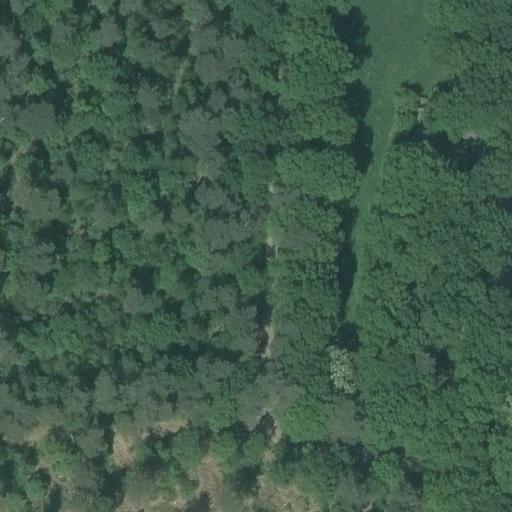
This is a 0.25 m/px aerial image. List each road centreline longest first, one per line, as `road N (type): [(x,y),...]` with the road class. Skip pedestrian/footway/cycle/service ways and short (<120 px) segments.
road 1 (track): [(511,487),(377,447),(244,433),(0,432)]
road 2 (track): [(244,433),(279,0)]
